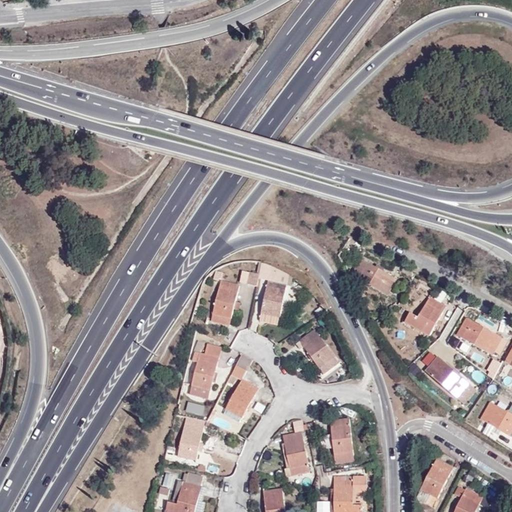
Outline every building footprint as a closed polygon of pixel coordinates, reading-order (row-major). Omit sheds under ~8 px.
[(397,280),(361,259),(351,276),(388,297),(397,280)] [(278,271),(261,264),(259,274),(259,278),(269,280),(262,314),(278,318),(280,318),(288,285),(289,277),(278,271)] [(259,274),(250,272),(248,284),(257,286),(259,278),(259,274)] [(221,281),(213,314),(232,319),(240,286),(221,281)] [(429,298),(418,318),(410,314),(405,323),(430,337),(446,307),(429,298)] [(232,319),(213,314),(211,321),(230,326),(232,319)] [(278,318),(262,314),(260,321),(277,325),(278,318)] [(492,355),(494,352),(502,338),(467,319),(457,335),(492,355)] [(319,369),(321,368),(335,358),(316,330),(300,342),(319,369)] [(502,338),(494,352),(500,355),(508,342),(502,338)] [(205,355),(195,352),(193,362),(198,363),(192,386),(209,390),(211,391),(223,348),(208,344),(205,355)] [(253,361),(242,355),(231,376),(242,381),(243,380),(253,361)] [(335,358),(321,368),(325,374),(339,363),(335,358)] [(426,372),(458,400),(471,385),(439,358),(426,372)] [(243,380),(242,381),(226,409),(227,410),(242,418),(243,419),(244,417),(259,390),(243,380)] [(471,385),(458,400),(465,405),(477,391),(471,385)] [(209,390),(192,386),(190,394),(207,398),(209,390)] [(488,424),(495,428),(511,436),(511,406),(510,410),(506,411),(491,403),(481,419),(488,424)] [(242,418),(227,410),(225,414),(240,423),(242,418)] [(206,423),(186,419),(178,457),(197,461),(206,423)] [(355,462),(350,419),(330,421),(335,464),(355,462)] [(483,433),(489,437),(495,428),(488,424),(483,433)] [(284,436),(290,468),(292,476),(310,472),(302,433),(284,436)] [(454,469),(437,460),(421,489),(438,499),(454,469)] [(195,511),(200,494),(202,487),(201,487),(204,477),(188,474),(186,483),(183,483),(177,505),(172,504),(168,503),(165,511),(195,511)] [(334,477),(334,489),(333,511),(362,511),(363,506),(353,506),(353,492),(367,492),(368,477),(334,477)] [(177,505),(183,483),(178,481),(172,504),(177,505)] [(476,511),(483,498),(466,490),(466,491),(459,487),(455,495),(462,498),(455,511),(476,511)] [(161,488),(159,494),(168,497),(170,490),(161,488)] [(264,492),(266,511),(286,511),(283,490),(264,492)] [(204,495),(200,494),(195,511),(203,511),(206,502),(202,502),(204,495)]
